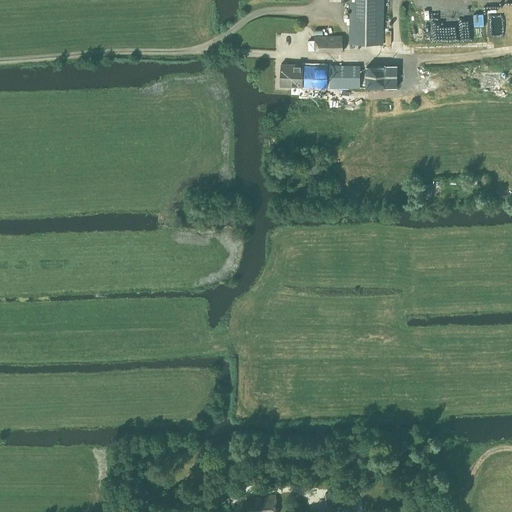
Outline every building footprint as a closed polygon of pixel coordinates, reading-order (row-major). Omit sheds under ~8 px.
[(349,44),(383,44),(383,0),(341,0),(342,3),(350,3),(349,44)] [(316,52),(343,51),(342,35),(316,36),(316,52)] [(281,63),(281,87),(292,87),(291,95),(299,95),(299,87),(303,88),(304,64),(281,63)] [(360,88),(361,66),(328,65),(328,88),(360,88)] [(386,67),(386,65),(368,65),(368,86),(385,86),(385,85),(390,85),(390,67),(386,67)] [(306,167),(303,167),(303,171),(304,174),(315,173),(317,172),(320,172),(319,163),(317,163),(316,159),(306,160),(306,167)] [(420,197),(432,196),(432,184),(420,184),(420,197)] [(354,511),(351,490),(325,493),(327,511),(354,511)] [(248,511),(277,511),(276,496),(247,499),(248,511)]
